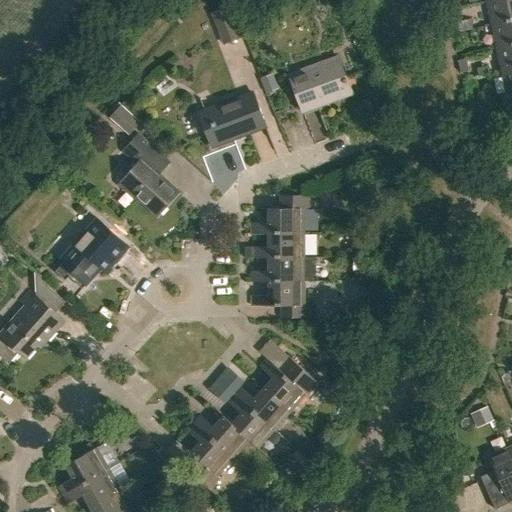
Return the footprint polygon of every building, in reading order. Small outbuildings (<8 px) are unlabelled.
[(511,0),(498,0),(488,2),(493,25),(511,21),(511,0)] [(226,44),(242,40),(235,11),(218,15),(226,44)] [(511,21),(493,25),(497,49),(511,45),(511,21)] [(511,45),(497,49),(502,72),(511,69),(511,45)] [(289,75),(303,113),(352,95),(338,56),(289,75)] [(511,69),(502,72),(507,96),(511,94),(511,69)] [(261,79),(267,94),(275,91),(269,75),(261,79)] [(266,125),(254,92),(199,112),(212,147),(236,138),(235,136),(266,125)] [(128,134),(139,122),(121,106),(110,118),(128,134)] [(158,216),(179,193),(159,175),(170,163),(138,135),(124,151),(138,164),(120,185),(133,196),(134,195),(158,216)] [(270,233),(304,233),(304,209),(312,209),(311,196),(282,196),(282,209),(270,209),(270,223),(252,223),(252,234),(270,234),(270,233)] [(61,259),(74,270),(71,272),(87,286),(110,260),(115,264),(130,247),(97,218),(61,259)] [(252,258),(270,258),(270,257),(305,257),(304,233),(270,233),(270,234),(270,247),(246,247),(246,258),(252,258)] [(308,236),(308,256),(320,256),(320,250),(335,250),(335,236),(308,236)] [(270,281),(305,281),(305,257),(270,257),(270,258),(270,271),(252,271),(252,282),(270,282),(270,281)] [(282,318),(309,318),(309,305),(305,305),(305,281),(270,281),(270,282),(270,295),(252,295),(252,306),(282,306),(282,318)] [(26,305),(0,334),(0,355),(9,364),(19,352),(26,358),(44,337),(48,340),(65,321),(32,291),(22,302),(26,305)] [(264,388),(291,412),(307,394),(309,396),(320,383),(290,357),(279,370),(267,359),(260,367),(273,378),(264,388)] [(218,380),(233,394),(242,383),(227,370),(218,380)] [(225,404),(233,394),(218,380),(209,390),(225,404)] [(235,395),(275,431),(291,412),(264,388),(254,399),(242,388),(235,395)] [(249,440),(249,441),(258,449),(275,431),(235,395),(228,403),(241,414),(233,424),(224,416),(249,440)] [(469,415),(475,429),(491,422),(485,408),(469,415)] [(201,415),(194,423),(233,458),(249,441),(249,440),(224,416),(214,426),(201,415)] [(191,453),(195,457),(185,468),(209,489),(219,478),(220,479),(221,478),(218,475),(233,458),(194,423),(188,430),(201,441),(191,453)] [(63,495),(109,468),(97,447),(66,465),(73,477),(58,486),(63,495)] [(509,504),(510,505),(511,503),(511,455),(509,448),(488,458),(494,471),(480,477),(495,510),(509,504)] [(319,454),(315,451),(312,449),(305,457),(308,460),(312,463),(319,454)] [(90,507),(121,489),(109,468),(63,495),(68,504),(83,495),(90,507)] [(129,511),(133,510),(121,489),(90,507),(92,511),(129,511)] [(211,511),(217,509),(210,498),(198,505),(202,511),(211,511)]
